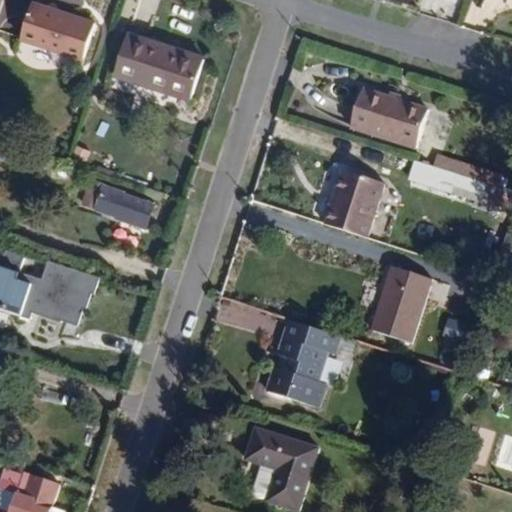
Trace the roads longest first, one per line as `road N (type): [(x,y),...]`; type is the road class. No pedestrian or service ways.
road 1 (residential): [(281,3),(121,511)]
road 2 (residential): [(466,56),(281,3)]
